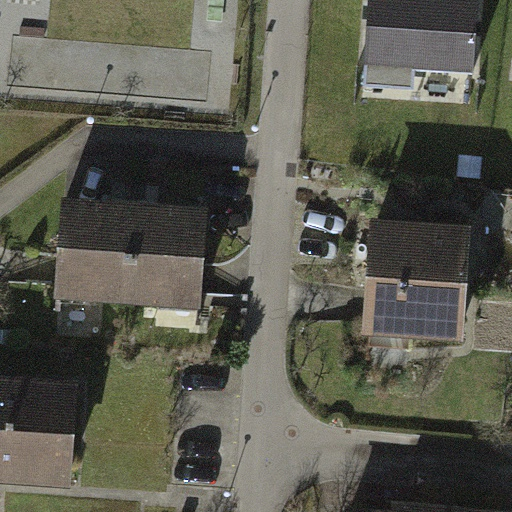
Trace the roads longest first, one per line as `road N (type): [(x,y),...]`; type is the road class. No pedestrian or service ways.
road 1 (residential): [(289,0),(263,450)]
road 2 (residential): [(263,450),(511,474)]
